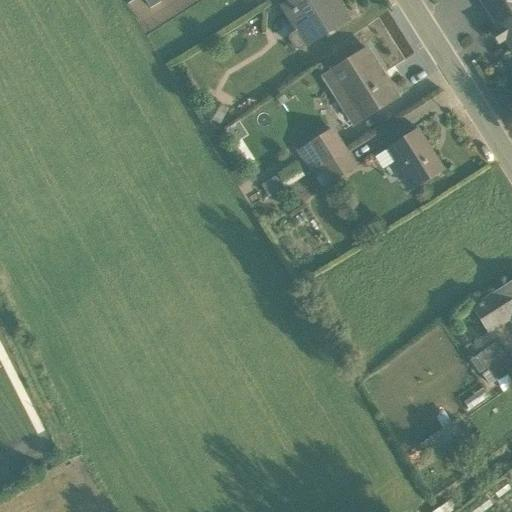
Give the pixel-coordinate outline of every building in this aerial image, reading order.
[(347,21),(333,0),(292,0),(277,10),(292,33),(285,38),(296,54),(347,21)] [(511,0),(476,0),(511,55),(511,0)] [(396,97),(367,51),(318,83),(347,129),(396,97)] [(357,167),(332,128),(296,151),(321,189),(357,167)] [(444,172),(417,130),(382,152),(409,194),(444,172)] [(296,161),(261,183),(268,196),(304,174),(296,161)] [(511,284),(471,310),(487,336),(508,323),(511,330),(511,284)] [(511,369),(511,368),(494,344),(476,357),(495,382),(511,369)] [(468,412),(487,398),(480,389),(462,403),(468,412)] [(464,441),(452,423),(417,446),(430,464),(464,441)] [(483,511),(490,507),(483,497),(463,511),(483,511)] [(451,500),(434,511),(451,511),(456,508),(451,500)]
